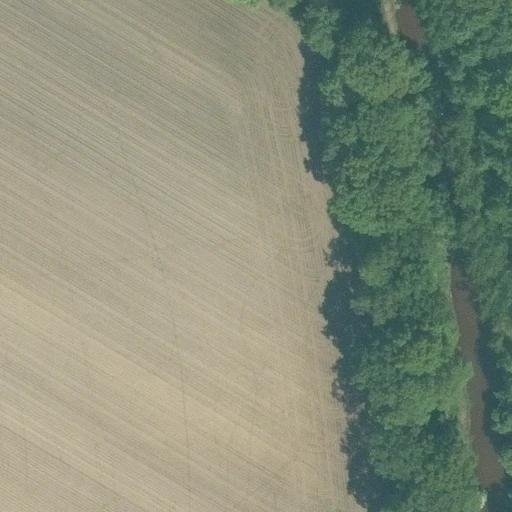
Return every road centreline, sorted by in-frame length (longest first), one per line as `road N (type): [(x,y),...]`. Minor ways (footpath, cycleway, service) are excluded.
road 1 (unclassified): [(418,511),(375,119),(341,0)]
road 2 (unclassified): [(511,240),(466,0)]
